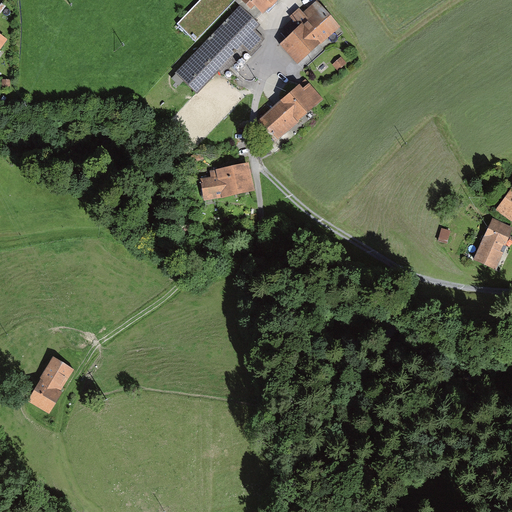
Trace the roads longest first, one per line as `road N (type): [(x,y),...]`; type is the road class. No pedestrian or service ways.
road 1 (track): [(58,416),(92,349),(210,256),(245,249),(260,209)]
road 2 (track): [(254,166),(315,225),(382,266),(431,283),(511,293)]
road 3 (residential): [(290,0),(252,119),(260,209)]
